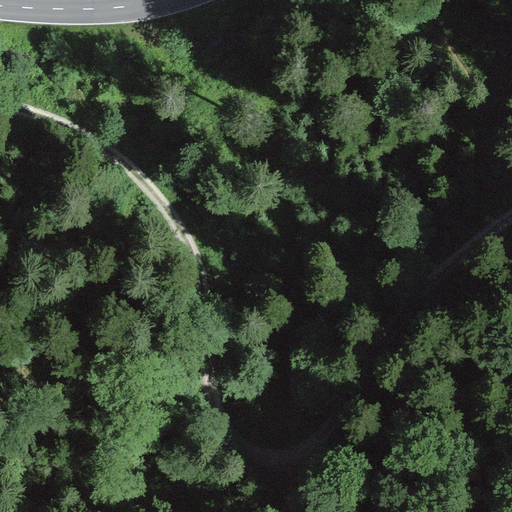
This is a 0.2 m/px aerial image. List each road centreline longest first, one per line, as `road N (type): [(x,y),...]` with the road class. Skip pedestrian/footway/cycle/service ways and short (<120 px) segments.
road 1 (track): [(0,102),(93,139),(136,167),(197,257),(228,430),(247,448),(271,455),(297,452),(318,436),(409,305),(511,210)]
road 2 (track): [(159,0),(174,71),(222,93),(301,103),(361,85),(471,0)]
road 3 (secondary): [(159,0),(83,8),(0,3)]
